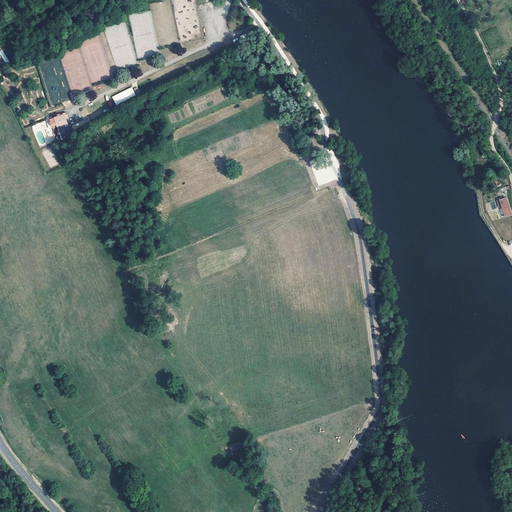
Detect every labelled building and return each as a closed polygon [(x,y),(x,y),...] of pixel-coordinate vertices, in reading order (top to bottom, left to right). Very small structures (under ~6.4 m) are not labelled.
[(2,50),(0,50),(0,53),(5,63),(8,61),(2,50)] [(40,60),(40,72),(62,71),(62,59),(40,60)] [(132,87),(112,96),(116,105),(136,96),(132,87)] [(70,118),(73,128),(90,122),(88,116),(82,118),(80,114),(70,118)] [(71,134),(65,115),(56,118),(55,116),(50,118),(53,130),(58,128),(61,139),(71,134)] [(511,217),(511,213),(507,199),(500,201),(505,219),(511,217)]
